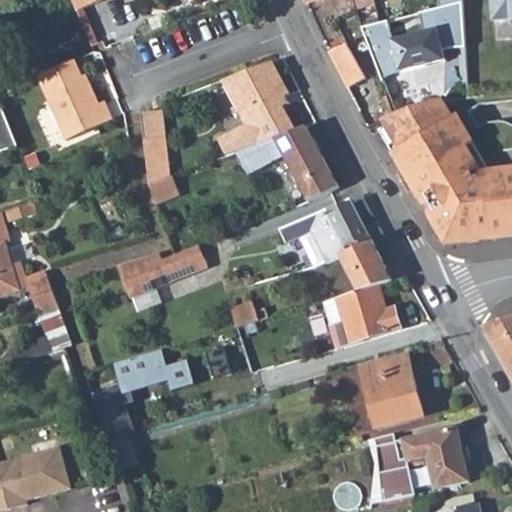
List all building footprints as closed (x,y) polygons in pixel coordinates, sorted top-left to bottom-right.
[(98,0),(72,0),(77,10),(98,0)] [(463,0),(440,0),(440,6),(393,23),(392,19),(364,27),(384,79),(400,71),(448,57),(445,46),(466,46),(463,0)] [(511,0),(491,0),(493,18),(511,16),(511,0)] [(347,43),(329,50),(347,87),(366,78),(347,43)] [(97,126),(117,116),(108,96),(101,99),(93,81),(88,84),(85,77),(77,59),(38,77),(65,138),(66,142),(97,126)] [(289,95),(272,64),(222,82),(221,82),(244,125),(216,139),(228,158),(255,146),(264,143),(293,132),(281,109),(276,101),(282,98),(289,95)] [(511,66),(467,71),(469,97),(480,95),(511,91),(511,66)] [(287,106),(282,98),(276,101),(281,109),(287,106)] [(433,102),(385,120),(387,125),(380,130),(393,152),(394,152),(409,178),(408,179),(417,194),(418,193),(439,230),(438,231),(445,241),(458,233),(466,232),(467,241),(478,239),(478,238),(511,233),(511,164),(481,169),(466,142),(473,138),(457,110),(452,112),(445,100),(433,102)] [(0,110),(0,152),(19,147),(3,109),(0,110)] [(139,111),(142,138),(143,141),(164,138),(164,137),(160,109),(139,111)] [(313,138),(307,127),(293,132),(299,144),(313,138)] [(283,156),(308,203),(322,197),(339,187),(313,138),(299,144),(293,132),(264,143),(274,160),(283,156)] [(148,185),(169,178),(164,138),(143,141),(144,148),(148,185)] [(179,194),(172,177),(169,178),(175,195),(179,194)] [(169,178),(148,185),(156,204),(175,195),(169,178)] [(314,233),(326,262),(342,257),(341,254),(372,239),(354,201),(330,212),(329,210),(287,227),(292,242),(314,233)] [(11,210),(0,213),(0,231),(17,226),(11,210)] [(0,242),(16,238),(21,236),(17,226),(0,231),(0,242)] [(52,282),(43,285),(33,259),(26,262),(16,238),(0,242),(0,300),(31,289),(41,318),(63,313),(52,282)] [(342,257),(359,292),(379,286),(392,282),(372,239),(341,254),(342,257)] [(206,259),(200,246),(178,256),(163,261),(167,275),(206,259)] [(170,283),(167,275),(163,262),(159,253),(117,266),(129,300),(170,283)] [(209,267),(206,259),(167,275),(170,283),(209,267)] [(387,312),(379,286),(359,292),(338,298),(345,323),(331,326),(337,348),(400,331),(395,311),(387,312)] [(324,302),(331,326),(345,323),(338,298),(324,302)] [(231,307),(237,327),(268,318),(266,308),(259,310),(256,299),(231,307)] [(63,313),(41,318),(53,353),(65,350),(75,347),(73,342),(63,313)] [(511,320),(486,329),(511,375),(511,320)] [(120,361),(122,369),(165,357),(163,348),(120,361)] [(408,356),(362,369),(378,428),(425,415),(408,356)] [(279,364),(280,381),(328,377),(327,360),(279,364)] [(107,380),(103,366),(99,367),(84,373),(89,385),(98,383),(107,380)] [(98,383),(89,385),(91,391),(100,388),(98,383)] [(121,389),(94,398),(96,405),(97,405),(109,441),(111,440),(129,434),(136,432),(121,389)] [(457,428),(404,440),(409,463),(429,459),(435,490),(469,482),(457,428)] [(138,463),(129,434),(111,440),(121,469),(138,463)] [(0,511),(26,505),(25,500),(71,489),(59,447),(0,462),(0,511)] [(375,505),(376,511),(389,511),(398,510),(417,506),(414,496),(375,505)]
